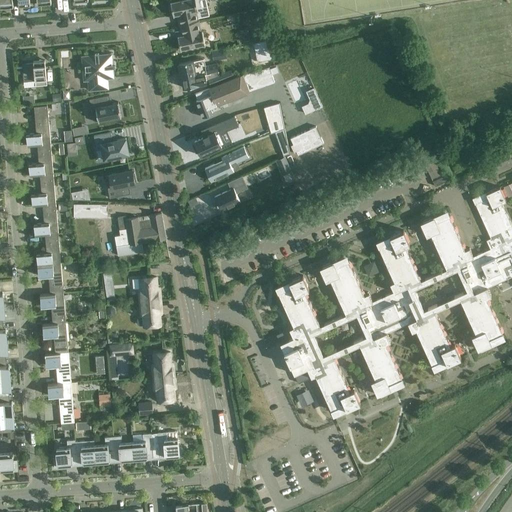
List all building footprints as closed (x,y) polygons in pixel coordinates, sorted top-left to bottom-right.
[(206,0),(185,0),(172,3),(172,2),(171,3),(174,16),(175,16),(174,16),(178,15),(180,26),(199,22),(199,19),(210,16),(206,0)] [(201,32),(200,25),(199,22),(180,26),(182,36),(179,37),(178,37),(181,50),(182,50),(205,45),(206,45),(203,32),(202,32),(201,32)] [(268,40),(254,43),(259,62),(273,59),(268,40)] [(83,57),(84,72),(85,80),(89,80),(90,90),(109,89),(108,78),(114,78),(113,60),(114,60),(113,53),(107,54),(107,55),(83,57)] [(203,59),(179,64),(182,79),(184,88),(207,83),(206,81),(219,77),(218,67),(217,66),(205,68),(203,59)] [(47,85),(46,64),(45,60),(34,61),(34,63),(22,64),(24,82),(35,81),(36,86),(47,85)] [(250,72),(244,74),(251,91),(275,83),(272,75),(278,72),(276,67),(270,69),(270,67),(251,74),(250,72)] [(210,88),(196,93),(199,100),(197,101),(203,118),(213,114),(211,109),(218,106),(251,93),(251,91),(244,74),(241,76),(240,76),(210,88)] [(314,89),(306,92),(315,111),(323,107),(314,89)] [(110,95),(90,99),(92,109),(95,122),(99,121),(106,120),(106,122),(114,120),(114,118),(122,117),(119,102),(111,104),(110,95)] [(27,134),(28,146),(38,145),(51,144),(48,106),(34,107),(37,133),(27,134)] [(204,137),(195,141),(202,156),(226,146),(221,134),(237,127),(232,117),(206,128),(208,134),(204,136),(204,137)] [(316,127),(291,138),(299,155),(324,143),(316,127)] [(285,129),(275,132),(280,145),(288,142),(285,129)] [(111,132),(94,136),(96,147),(102,146),(105,159),(129,154),(126,138),(113,141),(111,132)] [(65,140),(67,151),(82,148),(81,138),(65,140)] [(53,173),(51,144),(38,145),(39,163),(29,164),(30,176),(40,175),(40,174),(53,173)] [(223,160),(205,168),(212,182),(234,171),(231,164),(236,161),(240,160),(239,158),(247,154),(244,147),(221,157),(223,160)] [(432,180),(441,175),(431,151),(421,156),(432,180)] [(286,157),(276,161),(279,167),(288,164),(286,157)] [(133,170),(106,176),(110,198),(126,195),(124,186),(135,184),(135,181),(136,181),(135,173),(133,173),(133,170)] [(56,203),(53,173),(40,174),(40,175),(42,193),(32,194),(33,206),(43,205),(43,204),(56,203)] [(240,201),(237,193),(248,188),(242,176),(229,183),(232,189),(215,197),(218,203),(217,205),(219,208),(220,209),(221,210),(240,201)] [(435,187),(447,181),(445,176),(433,181),(435,187)] [(506,200),(500,187),(487,193),(489,197),(476,203),(491,238),(487,240),(491,249),(511,239),(511,224),(502,202),(506,200)] [(59,233),(56,203),(43,204),(43,205),(44,223),(34,224),(35,235),(45,235),(45,234),(59,233)] [(108,204),(74,204),(74,217),(109,218),(108,204)] [(66,209),(57,210),(58,218),(67,217),(66,209)] [(167,239),(162,213),(157,214),(157,213),(154,214),(154,215),(150,215),(150,219),(139,221),(139,217),(127,219),(126,216),(119,218),(121,235),(116,236),(119,256),(144,252),(142,242),(167,239)] [(450,215),(449,215),(436,221),(434,216),(421,222),(427,236),(431,234),(447,269),(474,256),(470,248),(465,250),(450,215)] [(410,244),(404,231),(404,230),(390,236),(392,241),(379,246),(395,282),(391,283),(394,292),(421,280),(406,246),(410,244)] [(61,263),(59,233),(45,234),(45,235),(47,253),(37,254),(38,265),(61,263)] [(321,325),(294,337),(281,343),(295,375),(308,369),(334,357),(360,345),(387,333),(408,323),(435,311),(461,300),(488,288),(511,276),(511,239),(491,249),(474,256),(447,269),(421,280),(394,292),(373,302),(346,314),(321,325)] [(349,260),(336,266),(334,262),(320,268),(326,281),(331,279),(346,314),(373,302),(369,293),(365,295),(349,260)] [(64,293),(61,263),(38,265),(39,276),(49,275),(50,294),(64,293)] [(309,289),(304,276),(303,275),(290,281),(292,286),(279,292),(294,327),(290,329),(294,337),(321,325),(305,291),(309,289)] [(160,288),(158,288),(157,277),(140,278),(141,295),(140,295),(140,303),(161,301),(160,288)] [(106,304),(113,303),(111,280),(104,281),(106,304)] [(490,339),(503,333),(487,298),(492,296),(488,288),(461,300),(477,334),(472,336),(478,350),(492,344),(490,339)] [(66,323),(64,293),(50,294),(40,295),(41,306),(51,305),(53,324),(66,323)] [(161,325),(160,314),(162,314),(161,301),(140,303),(141,310),(143,310),(143,317),(141,317),(139,318),(137,320),(138,324),(139,325),(141,325),(144,325),(144,326),(161,325)] [(451,346),(435,311),(408,323),(412,332),(417,330),(433,365),(446,359),(448,364),(461,357),(455,344),(451,346)] [(4,329),(3,323),(0,323),(0,341),(9,341),(9,340),(7,340),(7,331),(6,331),(6,329),(4,329)] [(69,353),(66,323),(53,324),(43,324),(44,336),(54,335),(56,353),(56,354),(69,353)] [(389,385),(402,379),(387,344),(391,342),(387,333),(360,345),(376,379),(371,381),(378,395),(391,389),(389,385)] [(9,341),(0,341),(0,359),(6,359),(6,352),(8,352),(8,350),(7,341),(9,341)] [(111,355),(133,353),(132,343),(111,345),(111,355)] [(174,376),(174,368),(173,363),(171,363),(170,352),(153,354),(155,370),(153,370),(154,378),(174,376)] [(71,382),(69,353),(56,354),(56,353),(46,354),(47,366),(57,365),(58,383),(58,384),(71,382)] [(350,391),(334,357),(308,369),(312,377),(316,375),(332,410),(345,404),(347,409),(361,403),(354,389),(350,391)] [(7,366),(6,359),(0,359),(0,377),(12,377),(10,377),(10,368),(9,368),(9,365),(7,366)] [(175,389),(175,387),(174,376),(154,378),(154,385),(156,385),(158,401),(175,400),(174,389),(175,389)] [(0,377),(0,396),(9,395),(9,389),(11,389),(11,386),(11,377),(12,377),(0,377)] [(75,422),(71,382),(58,384),(58,383),(48,384),(49,396),(59,395),(61,423),(75,422)] [(10,402),(9,395),(0,396),(0,414),(15,413),(14,413),(13,404),(12,404),(12,402),(10,402)] [(110,412),(110,400),(98,401),(99,412),(110,412)] [(140,415),(153,414),(152,402),(139,403),(140,415)] [(15,413),(0,414),(0,432),(13,432),(13,431),(12,431),(12,425),(14,425),(14,423),(14,422),(14,413),(15,413)] [(158,433),(152,433),(152,434),(154,457),(154,458),(160,458),(166,457),(166,459),(180,458),(181,458),(181,457),(182,457),(183,457),(183,456),(184,456),(184,455),(185,455),(185,454),(185,453),(185,452),(185,451),(185,450),(185,449),(184,449),(184,448),(183,448),(183,447),(182,447),(181,447),(181,446),(180,446),(179,446),(178,438),(178,431),(167,432),(158,433)] [(154,458),(152,434),(152,433),(143,434),(144,441),(133,442),(135,462),(148,460),(148,459),(154,458)] [(135,462),(133,442),(122,443),(122,436),(113,437),(116,461),(121,461),(122,463),(135,462)] [(116,461),(113,437),(105,437),(106,444),(95,445),(97,465),(110,464),(110,462),(116,461)] [(78,465),(76,442),(76,440),(67,441),(68,447),(57,448),(58,456),(54,457),(55,468),(72,467),(72,465),(78,465)] [(97,465),(95,445),(95,440),(76,442),(78,465),(84,464),(84,466),(97,465)] [(18,471),(17,460),(14,461),(13,452),(0,452),(0,471),(1,471),(1,473),(18,471)] [(189,511),(189,504),(176,505),(176,511),(207,511),(207,503),(197,504),(197,511),(189,511)]
